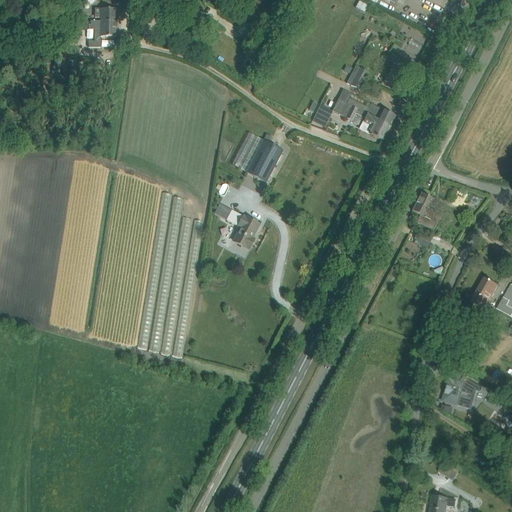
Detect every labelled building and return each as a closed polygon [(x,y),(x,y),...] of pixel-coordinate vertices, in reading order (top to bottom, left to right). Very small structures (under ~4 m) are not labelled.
[(268,0),(256,0),(249,16),(274,28),(284,7),(268,0)] [(359,2),(355,9),(365,14),(368,7),(359,2)] [(100,18),(100,22),(116,22),(117,10),(101,9),(95,9),(95,18),(100,18)] [(116,30),(116,22),(100,22),(89,22),(89,30),(93,30),(116,30)] [(162,26),(158,41),(171,44),(175,30),(162,26)] [(116,38),(116,30),(93,30),(93,42),(87,42),(87,48),(99,48),(99,38),(116,38)] [(358,40),(354,49),(362,52),(366,44),(358,40)] [(425,54),(427,48),(413,43),(411,49),(425,54)] [(350,77),(346,84),(350,86),(360,91),(369,73),(355,66),(350,77)] [(392,125),(396,117),(371,104),(368,109),(349,99),(351,95),(343,90),(339,98),(377,119),(376,120),(384,124),(385,121),(392,125)] [(383,142),(392,125),(385,121),(384,124),(376,120),(377,119),(339,98),(332,112),(352,122),(355,117),(364,121),(360,130),(383,142)] [(313,102),(308,110),(313,113),(318,105),(313,102)] [(356,140),(358,134),(349,130),(347,136),(356,140)] [(266,184),(283,151),(249,134),(233,166),(246,173),(246,174),(266,184)] [(416,222),(433,231),(438,223),(432,220),(431,222),(425,218),(434,200),(421,194),(412,212),(420,216),(416,222)] [(478,197),(462,207),(469,218),(485,207),(478,197)] [(252,239),(259,225),(232,211),(227,221),(239,227),(238,227),(240,228),(233,242),(248,250),(254,240),(252,239)] [(420,238),(416,246),(430,252),(433,244),(420,238)] [(485,279),(471,303),(484,311),(498,286),(485,279)] [(511,285),(497,310),(511,318),(511,317),(511,318),(511,285)] [(480,343),(476,355),(486,358),(490,347),(480,343)] [(482,385),(476,382),(465,375),(460,383),(449,380),(443,402),(457,406),(463,407),(471,409),(476,391),(480,392),(482,385)] [(503,458),(501,462),(511,467),(511,458),(509,458),(508,460),(503,458)] [(445,511),(447,506),(455,508),(456,501),(432,497),(429,511),(445,511)] [(474,498),(468,507),(475,511),(483,511),(488,506),(474,498)]
